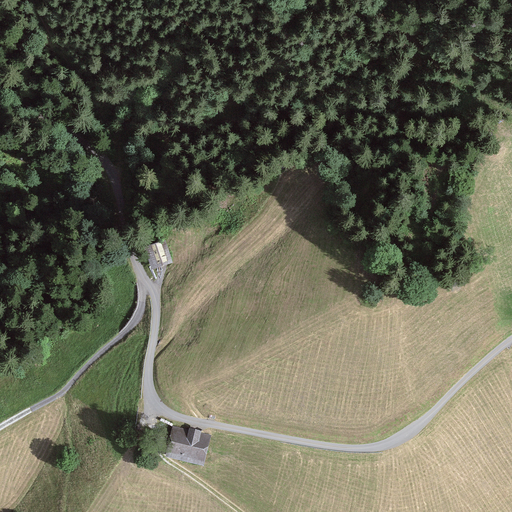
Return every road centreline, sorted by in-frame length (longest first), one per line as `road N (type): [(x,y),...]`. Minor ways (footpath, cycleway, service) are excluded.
road 1 (unclassified): [(0,90),(109,169),(129,245),(161,309),(150,379),(164,411),(341,450),(375,450),(427,422),(511,342)]
road 2 (track): [(109,169),(117,144),(34,0)]
road 3 (track): [(153,398),(149,441),(158,454),(241,511)]
road 4 (track): [(511,95),(488,87),(394,0)]
